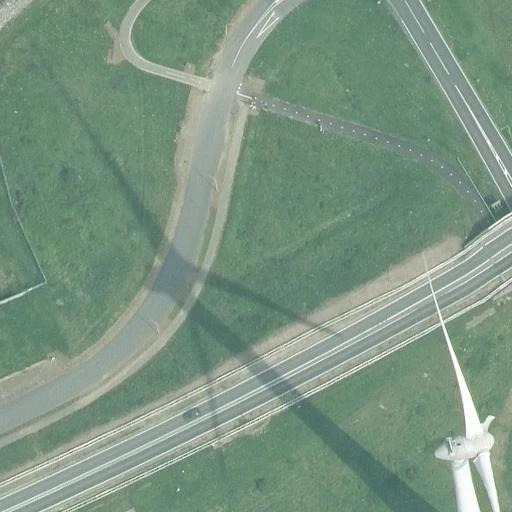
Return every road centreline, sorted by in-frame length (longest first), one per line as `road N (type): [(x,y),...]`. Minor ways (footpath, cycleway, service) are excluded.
road 1 (trunk): [(6,511),(487,267)]
road 2 (unclassified): [(0,421),(110,359),(155,311),(181,260),(230,67),(273,5)]
